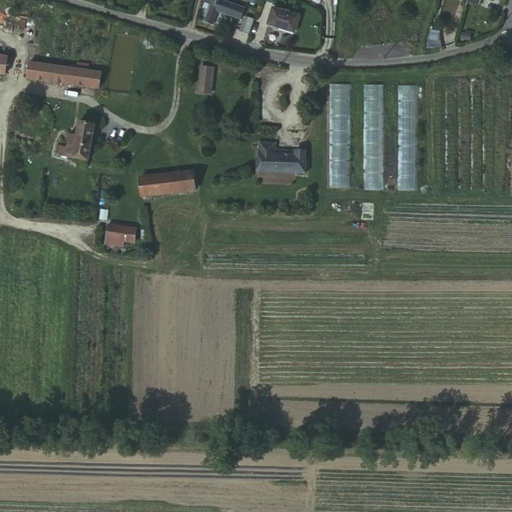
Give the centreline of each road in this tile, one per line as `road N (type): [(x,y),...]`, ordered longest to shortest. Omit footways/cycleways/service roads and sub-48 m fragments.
road 1 (unclassified): [(510,37),(347,65),(239,47),(68,0)]
road 2 (unknown): [(0,82),(71,88),(123,117),(152,121),(173,100),(186,32)]
